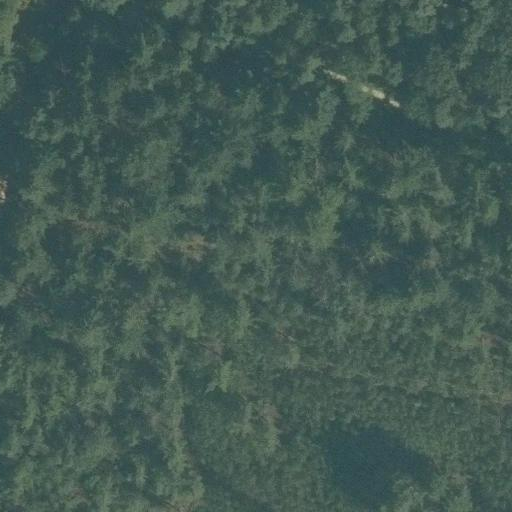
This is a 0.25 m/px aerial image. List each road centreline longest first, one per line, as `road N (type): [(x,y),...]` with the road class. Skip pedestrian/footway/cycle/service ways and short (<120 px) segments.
road 1 (track): [(226,0),(511,120)]
road 2 (track): [(31,0),(0,183)]
